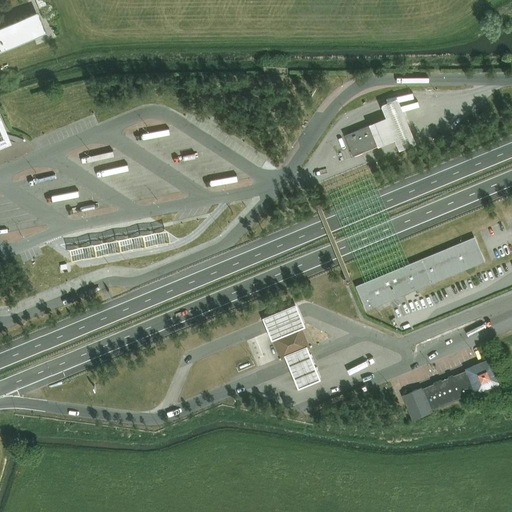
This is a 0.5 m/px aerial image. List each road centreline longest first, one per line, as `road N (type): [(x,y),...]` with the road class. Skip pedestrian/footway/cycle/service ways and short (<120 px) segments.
road 1 (motorway): [(0,389),(511,177)]
road 2 (motorway): [(511,150),(0,360)]
road 3 (motorway): [(0,399),(150,419),(246,381),(302,406),(511,321)]
